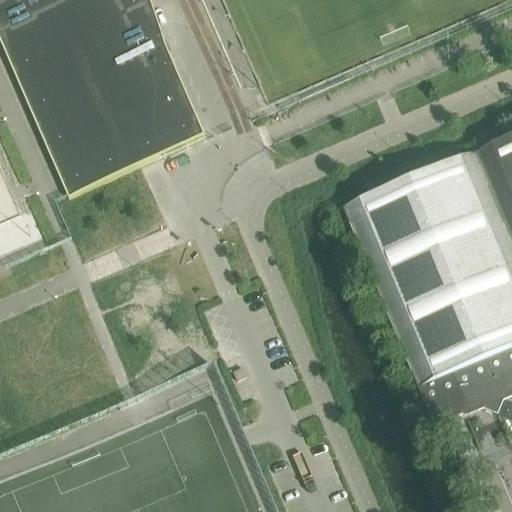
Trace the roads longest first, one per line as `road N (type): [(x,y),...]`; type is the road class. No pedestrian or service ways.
road 1 (motorway): [(145,511),(0,170)]
road 2 (motorway): [(0,330),(76,511)]
road 3 (motorway): [(0,398),(47,511)]
